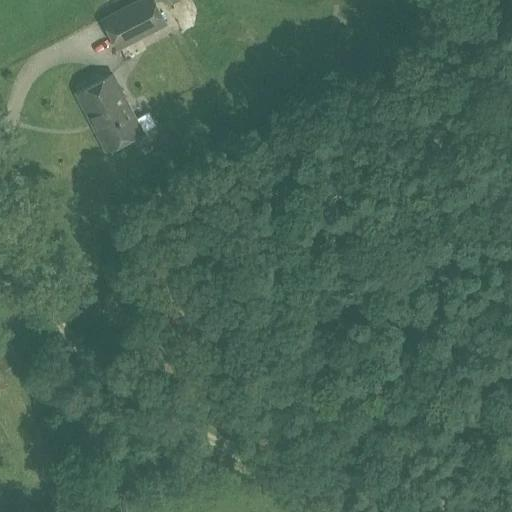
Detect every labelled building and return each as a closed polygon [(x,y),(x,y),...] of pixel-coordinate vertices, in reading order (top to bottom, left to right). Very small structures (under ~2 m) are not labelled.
[(135,0),(101,17),(117,48),(167,23),(154,0),(135,0)] [(77,91),(92,120),(126,102),(112,73),(77,91)] [(92,120),(107,148),(141,130),(142,132),(156,125),(149,112),(135,119),(126,102),(92,120)] [(220,215),(231,217),(234,200),(223,199),(220,215)] [(0,375),(15,367),(0,340),(0,375)]
